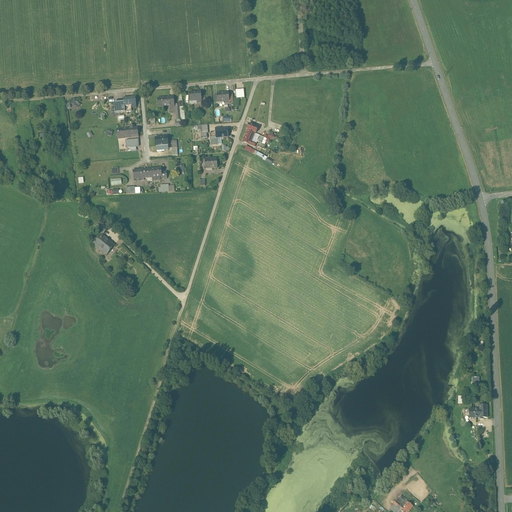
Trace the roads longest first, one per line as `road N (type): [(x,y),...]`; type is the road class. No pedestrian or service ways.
road 1 (tertiary): [(501,511),(480,199)]
road 2 (residential): [(256,79),(183,298)]
road 3 (track): [(183,298),(118,511)]
road 4 (residential): [(146,158),(141,88),(256,79)]
road 5 (residential): [(256,79),(434,63)]
road 6 (tertiary): [(480,199),(434,63)]
road 7 (track): [(141,88),(0,101)]
